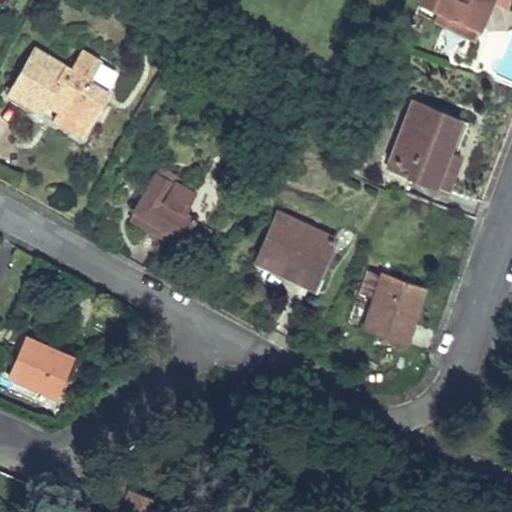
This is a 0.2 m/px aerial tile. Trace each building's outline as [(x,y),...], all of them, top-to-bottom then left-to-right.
[(494,0),(447,0),(442,14),(482,30),(494,2),(494,0)] [(482,30),(442,14),(438,23),(478,40),(482,30)] [(74,71),(37,50),(16,87),(30,95),(26,102),(42,111),(47,102),(54,92),(69,100),(62,111),(89,127),(108,93),(90,82),(101,63),(84,53),(74,71)] [(26,102),(30,95),(16,87),(12,93),(26,102)] [(62,111),(69,100),(54,92),(47,102),(62,111)] [(297,104),(284,96),(278,105),(291,113),(297,104)] [(462,120),(415,102),(392,160),(414,168),(411,175),(449,190),(462,156),(457,154),(450,151),(462,120)] [(84,135),(89,127),(62,111),(57,119),(84,135)] [(462,120),(450,151),(457,154),(469,123),(462,120)] [(411,175),(414,168),(392,160),(390,167),(411,175)] [(161,168),(158,172),(176,182),(179,178),(161,168)] [(187,213),(198,194),(176,182),(158,172),(131,220),(165,238),(168,235),(184,244),(186,240),(201,248),(211,230),(197,222),(198,220),(187,213)] [(316,287),(337,239),(279,213),(258,261),(316,287)] [(385,273),(365,329),(407,343),(426,287),(385,273)] [(0,325),(0,347),(8,329),(0,325)] [(59,397),(76,358),(26,337),(10,376),(59,397)]
